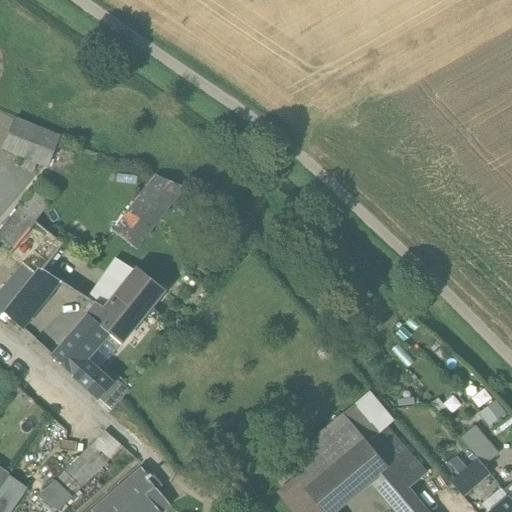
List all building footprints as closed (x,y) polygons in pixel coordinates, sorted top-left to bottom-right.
[(61,138),(15,120),(2,151),(25,161),(22,168),(32,173),(35,165),(46,169),(61,138)] [(139,254),(190,191),(157,178),(113,235),(139,254)] [(55,196),(42,186),(20,210),(39,223),(55,196)] [(65,243),(20,210),(0,233),(0,237),(16,250),(12,255),(25,266),(10,284),(12,286),(0,300),(0,320),(1,321),(7,314),(44,271),(65,243)] [(107,313),(137,276),(117,263),(90,302),(97,307),(107,313)] [(60,282),(44,271),(7,314),(22,328),(60,282)] [(107,313),(97,307),(90,315),(110,335),(127,350),(170,297),(140,273),(137,276),(107,313)] [(90,315),(54,358),(74,377),(91,357),(110,335),(90,315)] [(96,361),(91,357),(74,377),(99,399),(113,384),(93,366),(96,361)] [(113,384),(99,399),(98,400),(112,410),(128,391),(116,380),(113,384)] [(489,387),(474,399),(494,424),(508,413),(489,387)] [(385,465),(406,490),(424,475),(384,429),(391,424),(367,396),(343,416),(385,465)] [(342,415),(281,467),(293,481),(319,511),(332,511),(370,480),(369,478),(385,465),(343,416),(342,415)] [(484,468),(497,456),(474,429),(461,441),(484,468)] [(105,434),(80,459),(82,461),(74,469),(75,470),(68,477),(80,491),(123,450),(105,434)] [(451,485),(462,498),(489,474),(478,462),(476,465),(473,461),(469,464),(472,468),(451,485)] [(424,511),(406,490),(385,465),(369,478),(370,480),(398,511),(424,511)] [(143,471),(94,511),(162,511),(170,506),(154,487),(156,485),(151,480),(152,479),(150,476),(149,478),(143,471)] [(0,486),(0,511),(10,511),(26,491),(6,477),(0,486)] [(56,511),(57,511),(80,491),(68,477),(42,502),(56,511)] [(319,511),(293,481),(277,494),(292,511),(319,511)] [(511,483),(503,491),(509,499),(511,501),(511,483)] [(74,511),(90,511),(109,495),(101,487),(74,511)] [(511,511),(511,501),(509,499),(493,511),(511,511)]
